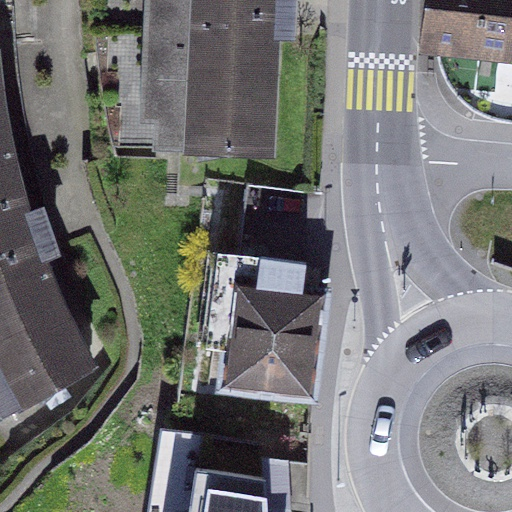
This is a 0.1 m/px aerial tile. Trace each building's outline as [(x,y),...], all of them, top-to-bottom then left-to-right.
[(283,149),(291,0),(171,0),(164,143),(283,149)] [(511,0),(425,0),(421,50),(511,57),(511,0)] [(33,211),(0,70),(0,411),(91,349),(33,211)] [(197,381),(304,396),(321,273),(214,258),(197,381)] [(187,511),(268,511),(267,475),(195,462),(187,511)]
